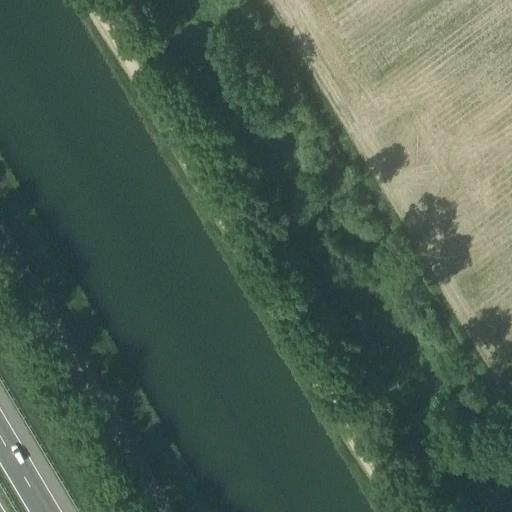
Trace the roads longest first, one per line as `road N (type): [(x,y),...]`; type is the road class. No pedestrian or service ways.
road 1 (track): [(86,0),(393,511)]
road 2 (unclassified): [(185,511),(0,198)]
road 3 (track): [(511,385),(448,417),(370,473)]
